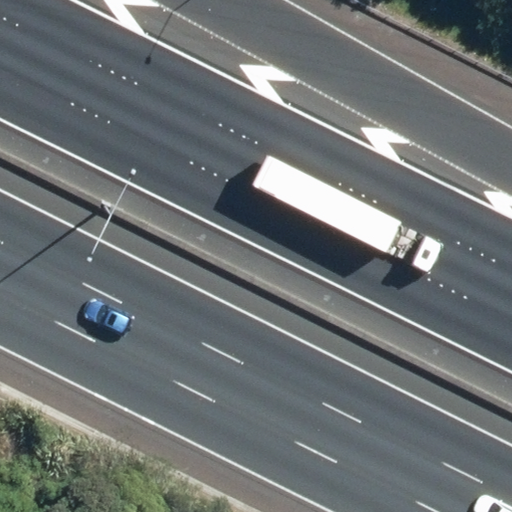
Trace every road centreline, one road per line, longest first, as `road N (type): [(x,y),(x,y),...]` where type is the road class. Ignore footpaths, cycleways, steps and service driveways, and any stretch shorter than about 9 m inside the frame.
road 1 (motorway): [(511,495),(0,239)]
road 2 (motorway): [(0,68),(511,322)]
road 3 (motorway): [(230,0),(511,157)]
